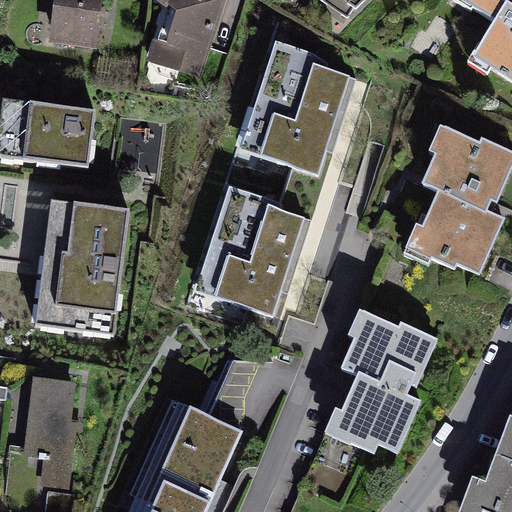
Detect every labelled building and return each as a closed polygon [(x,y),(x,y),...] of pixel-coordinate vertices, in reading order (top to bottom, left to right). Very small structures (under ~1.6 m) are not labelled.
[(105,0),(54,0),(49,45),(99,51),(105,0)] [(229,3),(224,0),(159,0),(156,4),(165,11),(150,67),(204,81),(229,3)] [(376,0),(310,0),(351,24),(376,0)] [(511,0),(461,0),(493,20),(471,54),(511,81),(511,0)] [(356,82),(276,53),(242,149),(321,178),(356,82)] [(97,113),(6,99),(0,135),(0,157),(88,171),(97,113)] [(511,172),(511,155),(441,124),(430,148),(437,151),(424,181),(442,189),(425,228),(416,224),(406,247),(480,280),(506,222),(487,214),(492,203),(498,205),(511,172)] [(312,216),(321,181),(293,174),(285,209),(312,216)] [(311,223),(228,195),(194,296),(277,324),(311,223)] [(130,214),(50,204),(35,328),(115,337),(130,214)] [(400,332),(359,313),(349,335),(357,339),(345,364),(361,371),(343,410),(333,406),(321,432),(378,458),(382,450),(401,459),(425,408),(415,404),(443,344),(403,326),(400,332)] [(79,390),(36,386),(29,462),(52,464),(49,496),(78,499),(84,435),(74,434),(79,390)] [(511,511),(511,411),(488,485),(473,479),(460,511),(511,511)] [(213,511),(246,439),(186,413),(141,511),(213,511)]
